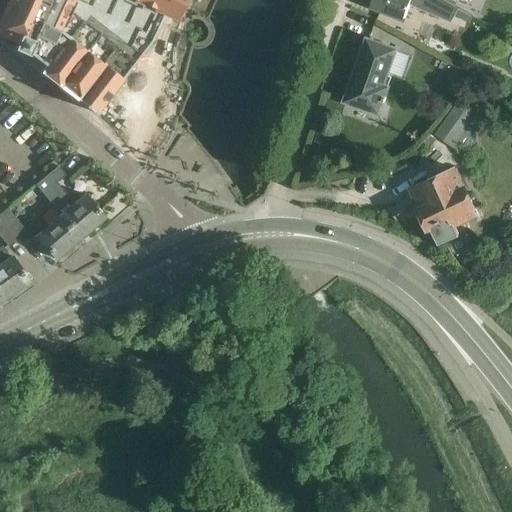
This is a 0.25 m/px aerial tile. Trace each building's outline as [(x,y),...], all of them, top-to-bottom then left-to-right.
[(8,0),(0,19),(0,33),(17,41),(14,47),(28,54),(29,51),(47,64),(59,49),(53,46),(63,33),(59,29),(72,0),(138,0),(177,18),(185,0),(8,0)] [(374,0),(372,8),(404,20),(410,5),(438,16),(442,5),(432,0),(374,0)] [(53,46),(59,49),(42,71),(60,85),(86,50),(64,33),(53,46)] [(397,50),(368,39),(345,102),(379,114),(389,87),(384,86),(397,50)] [(86,50),(60,85),(77,98),(103,63),(86,50)] [(103,63),(77,98),(98,114),(124,80),(103,63)] [(456,106),(456,105),(435,133),(457,149),(467,135),(463,132),(474,118),(471,117),(481,104),(466,92),(456,106)] [(58,166),(35,185),(81,238),(105,218),(85,194),(71,206),(53,186),(65,175),(58,166)] [(457,170),(429,182),(411,190),(429,229),(431,228),(439,245),(459,235),(454,224),(476,214),(473,208),(474,207),(457,170)] [(7,208),(0,214),(0,218),(17,239),(26,231),(7,208)] [(56,259),(81,238),(60,215),(36,235),(56,259)] [(17,239),(0,218),(0,236),(8,246),(17,239)] [(0,294),(3,300),(30,282),(12,256),(10,257),(2,246),(0,247),(0,294)]
